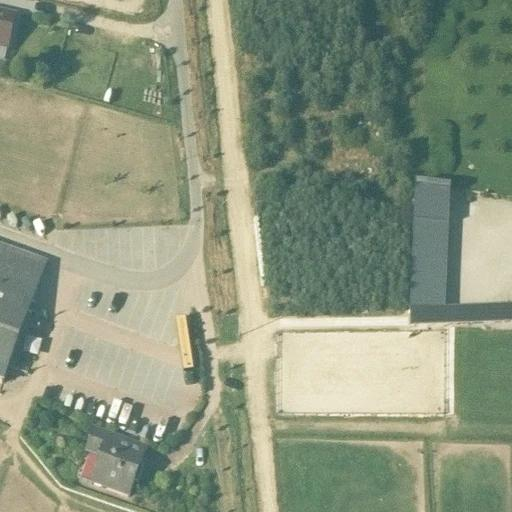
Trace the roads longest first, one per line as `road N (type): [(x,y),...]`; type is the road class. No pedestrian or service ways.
road 1 (track): [(214,0),(267,511)]
road 2 (residential): [(214,400),(175,0)]
